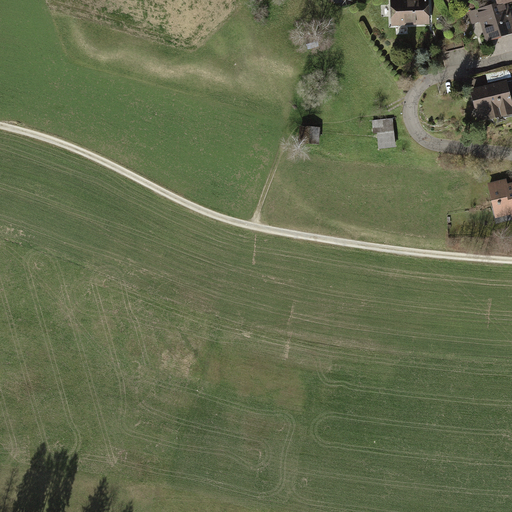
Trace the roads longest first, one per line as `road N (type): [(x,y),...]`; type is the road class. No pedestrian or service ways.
road 1 (track): [(0,125),(84,151),(235,221),(407,251),(511,259)]
road 2 (residential): [(511,154),(429,141),(413,125),(410,106),(429,80),(511,58)]
